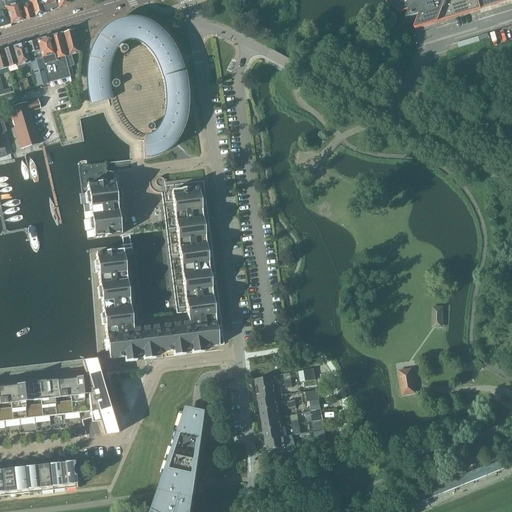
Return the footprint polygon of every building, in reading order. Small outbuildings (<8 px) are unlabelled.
[(0,0),(0,28),(10,25),(3,0),(0,0)] [(3,0),(10,25),(24,21),(18,2),(17,0),(3,0)] [(35,18),(28,0),(23,0),(18,2),(24,21),(35,18)] [(45,14),(41,0),(28,0),(35,18),(45,14)] [(58,8),(69,3),(67,0),(41,0),(45,14),(58,8)] [(387,3),(387,4),(388,5),(400,13),(404,12),(409,10),(405,19),(419,15),(415,27),(414,27),(415,27),(415,28),(416,28),(434,23),(510,0),(393,0),(388,2),(387,2),(387,3)] [(87,72),(87,77),(87,81),(88,86),(88,92),(89,98),(90,101),(91,104),(108,100),(110,106),(113,105),(113,108),(114,110),(115,112),(117,116),(118,118),(119,120),(120,122),(121,123),(123,125),(124,128),(126,129),(127,130),(128,131),(131,134),(132,134),(134,135),(135,136),(136,137),(137,137),(138,137),(137,140),(138,140),(140,141),(141,141),(143,141),(144,159),(147,159),(149,158),(151,158),(153,157),(157,156),(159,155),(161,155),(162,154),(164,153),(166,151),(167,150),(169,149),(170,148),(172,146),(173,145),(174,143),(175,141),(177,138),(179,135),(180,133),(182,129),(183,126),(184,124),(185,120),(185,116),(186,114),(186,112),(186,109),(187,103),(187,100),(187,97),(186,93),(186,87),(185,83),(185,80),(183,75),(182,69),(181,65),(179,61),(178,58),(176,54),(174,50),(173,47),(171,45),(170,43),(168,40),(166,38),(165,36),(162,34),(161,32),(157,29),(154,27),(151,25),(149,24),(147,23),(145,21),(142,21),(140,20),(138,20),(136,19),(133,19),(130,19),(128,19),(126,19),(123,20),(120,20),(118,21),(116,22),(114,23),(112,24),(110,25),(108,26),(106,28),(104,30),(101,32),(100,34),(98,37),(96,40),(95,41),(94,44),(93,47),(92,49),(90,53),(89,57),(89,60),(88,64),(87,69),(87,72)] [(74,30),(61,34),(67,56),(65,57),(67,67),(71,66),(74,65),(71,55),(80,53),(74,30)] [(49,37),(55,59),(53,60),(58,80),(70,77),(67,67),(65,57),(67,56),(61,34),(49,37)] [(49,37),(37,40),(48,83),(58,80),(53,60),(55,59),(49,37)] [(48,83),(37,40),(25,44),(30,63),(36,86),(48,83)] [(25,44),(12,47),(17,65),(18,67),(30,63),(25,44)] [(12,47),(2,50),(8,68),(17,65),(12,47)] [(40,143),(30,111),(40,108),(37,100),(9,108),(21,149),(40,143)] [(3,148),(9,146),(8,142),(3,144),(0,134),(0,132),(5,131),(3,123),(0,123),(0,157),(6,156),(3,148)] [(156,185),(158,187),(160,187),(161,187),(163,187),(165,186),(165,184),(165,181),(163,179),(162,178),(161,179),(158,180),(158,178),(156,180),(155,183),(156,185)] [(120,235),(121,235),(119,225),(124,225),(123,214),(118,215),(116,201),(121,200),(120,190),(115,191),(114,181),(87,184),(94,238),(120,235)] [(199,187),(172,191),(187,312),(188,322),(188,325),(189,325),(192,349),(218,346),(199,187)] [(163,231),(173,313),(174,313),(174,314),(177,314),(163,205),(160,206),(164,230),(163,230),(163,231)] [(96,254),(99,280),(126,277),(123,250),(96,254)] [(129,303),(126,277),(99,280),(102,307),(129,303)] [(133,329),(129,303),(102,307),(106,333),(130,330),(130,329),(133,329)] [(188,322),(162,325),(165,352),(192,349),(189,325),(188,325),(188,322)] [(133,332),(132,332),(135,356),(162,353),(159,326),(133,329),(133,332)] [(106,333),(109,359),(135,356),(132,332),(133,332),(133,329),(130,329),(130,330),(106,333)] [(0,436),(83,427),(84,426),(82,421),(98,416),(103,432),(104,436),(117,434),(99,376),(98,369),(95,360),(82,362),(84,370),(86,377),(0,387),(0,436)] [(303,371),(305,382),(316,380),(314,369),(303,371)] [(416,394),(412,369),(398,371),(402,396),(416,394)] [(255,380),(257,390),(275,387),(273,376),(255,380)] [(316,380),(301,383),(302,393),(317,390),(316,380)] [(282,396),(281,386),(275,387),(257,390),(258,400),(282,396)] [(317,391),(306,392),(308,401),(319,400),(317,391)] [(277,402),(283,401),(282,396),(258,400),(260,410),(278,407),(277,402)] [(308,402),(309,412),(321,410),(319,401),(308,402)] [(285,416),(283,406),(278,407),(260,410),(262,420),(285,416)] [(156,501),(152,511),(192,511),(194,504),(196,485),(205,417),(206,411),(200,410),(191,408),(186,407),(184,412),(164,476),(162,475),(159,489),(159,490),(159,491),(156,501)] [(306,413),(308,423),(322,420),(321,410),(306,413)] [(285,416),(262,420),(263,430),(282,427),(287,426),(285,416)] [(309,423),(311,432),(321,431),(324,430),(323,420),(309,423)] [(265,440),(283,437),(282,427),(263,430),(265,440)] [(325,430),(313,432),(316,447),(316,448),(327,446),(327,445),(325,430)] [(285,448),(283,437),(265,440),(267,451),(285,448)] [(503,459),(419,493),(423,503),(507,469),(503,459)] [(77,488),(76,476),(74,474),(73,471),(73,468),(74,465),(74,462),(62,463),(65,489),(73,488),(73,489),(73,488),(77,488)] [(53,491),(61,490),(61,491),(61,490),(65,489),(62,463),(50,464),(53,491)] [(53,491),(50,464),(38,466),(41,492),(49,491),(49,492),(49,491),(53,491)] [(29,493),(37,493),(41,492),(38,466),(26,467),(29,493)] [(17,495),(25,494),(25,495),(25,494),(29,493),(26,467),(14,468),(17,495)] [(17,495),(14,468),(2,470),(5,496),(13,495),(13,496),(13,495),(17,495)]
